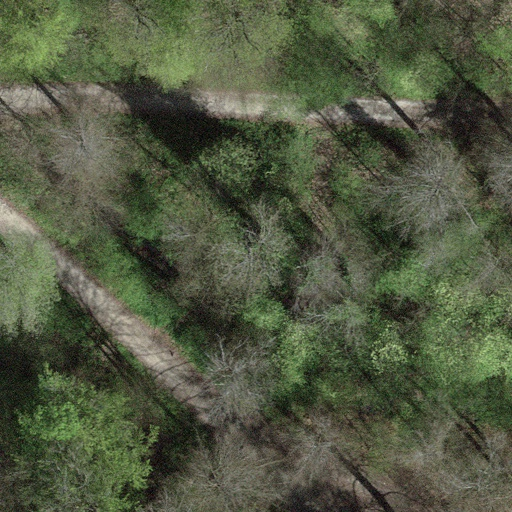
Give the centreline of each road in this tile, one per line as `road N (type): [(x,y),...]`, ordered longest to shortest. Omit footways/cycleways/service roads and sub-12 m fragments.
road 1 (track): [(0,102),(96,97),(511,111)]
road 2 (track): [(0,217),(327,511)]
